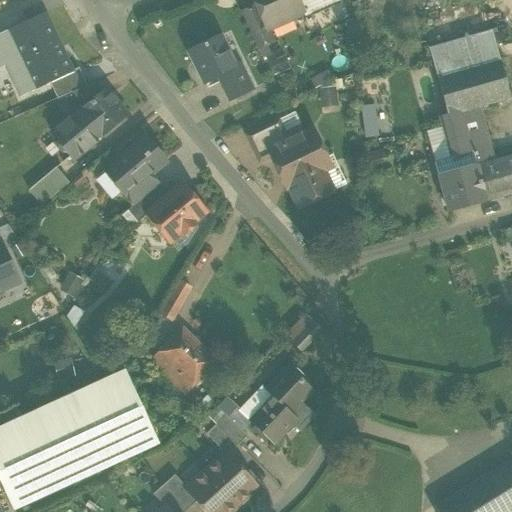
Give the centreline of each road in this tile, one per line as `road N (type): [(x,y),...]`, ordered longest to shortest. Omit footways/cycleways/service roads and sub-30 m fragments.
road 1 (residential): [(319,277),(114,33),(110,0)]
road 2 (residential): [(273,511),(303,484),(337,422),(336,333),(319,277)]
road 3 (residential): [(319,277),(511,217)]
